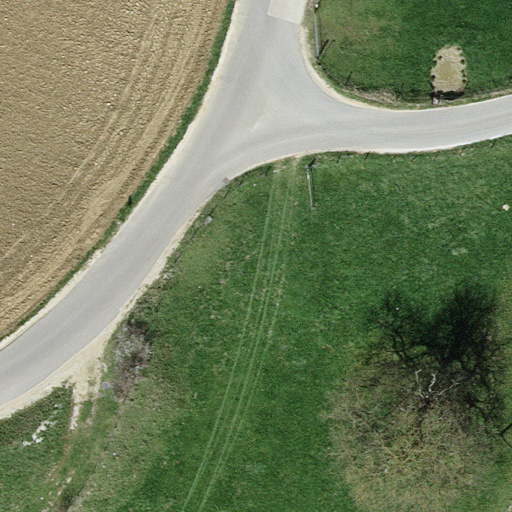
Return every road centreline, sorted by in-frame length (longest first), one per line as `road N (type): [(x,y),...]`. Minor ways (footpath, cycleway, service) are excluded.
road 1 (unclassified): [(242,103),(93,302),(0,375)]
road 2 (unclassified): [(511,113),(376,128),(242,103)]
road 3 (track): [(93,302),(77,435),(37,511)]
